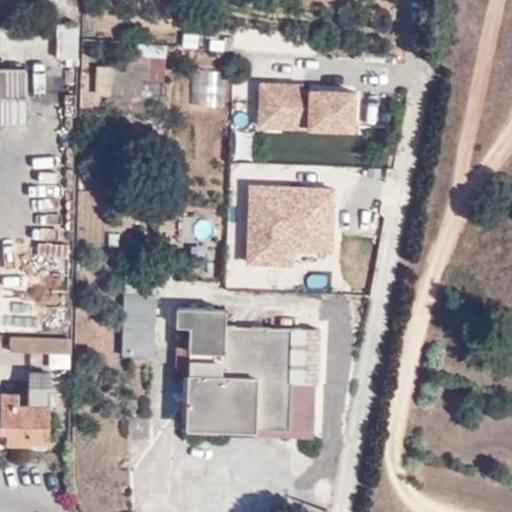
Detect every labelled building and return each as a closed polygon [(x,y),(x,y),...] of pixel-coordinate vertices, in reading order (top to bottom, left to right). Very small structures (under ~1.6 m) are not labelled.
[(56,59),(78,60),(78,26),(56,26),(56,59)] [(142,96),(144,69),(148,70),(147,79),(165,80),(166,59),(127,57),(127,68),(106,67),(106,64),(101,64),(101,66),(97,66),(96,80),(111,80),(110,94),(142,96)] [(0,122),(27,123),(27,69),(0,69),(0,122)] [(258,87),(258,135),(357,135),(357,87),(258,87)] [(157,295),(157,264),(126,263),(125,294),(157,295)] [(154,356),(156,295),(125,294),(123,355),(154,356)] [(318,384),(319,330),(225,326),(226,309),(178,307),(178,325),(192,325),(188,426),(313,431),(314,384),(318,384)] [(71,352),(71,338),(11,336),(10,351),(71,352)] [(190,372),(191,346),(176,345),(175,371),(190,372)] [(49,440),(51,372),(30,372),(30,404),(20,404),(19,393),(2,393),(1,431),(7,431),(7,443),(31,444),(31,440),(49,440)]
